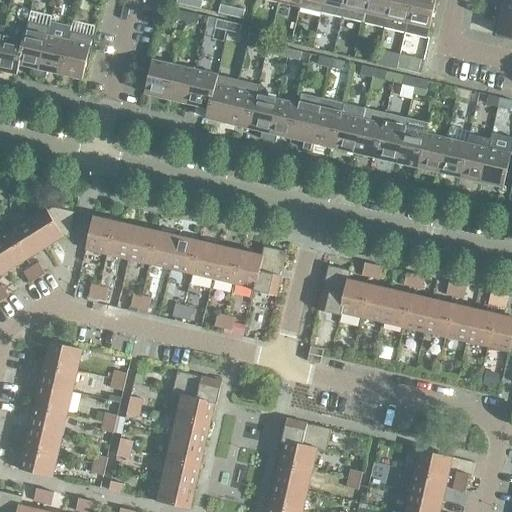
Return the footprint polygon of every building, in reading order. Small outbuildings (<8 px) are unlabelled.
[(202,0),(189,0),(188,6),(201,9),(202,0)] [(323,0),(301,0),(299,8),(321,13),(323,0)] [(342,18),(345,0),(323,0),(321,13),(342,18)] [(368,0),(345,0),(342,18),(363,23),(368,0)] [(384,28),(390,0),(368,0),(363,23),(384,28)] [(412,0),(390,0),(384,28),(405,33),(412,0)] [(412,0),(405,33),(427,38),(435,0),(412,0)] [(511,14),(511,0),(504,0),(504,3),(500,2),(499,5),(490,3),(488,15),(496,17),(497,11),(511,14)] [(488,15),(490,3),(482,1),(479,13),(488,15)] [(230,16),(233,7),(220,4),(218,13),(230,16)] [(245,10),(233,7),(230,16),(243,19),(245,10)] [(185,21),(187,12),(175,9),(173,18),(185,21)] [(511,37),(511,14),(497,11),(496,17),(495,20),(500,21),(497,34),(511,37)] [(199,15),(187,12),(185,21),(197,24),(199,15)] [(227,31),(229,22),(217,19),(215,28),(227,31)] [(39,69),(47,35),(49,26),(27,21),(23,40),(24,40),(18,64),(19,64),(39,69)] [(242,25),(229,22),(227,31),(239,34),(242,25)] [(83,79),(92,37),(70,31),(68,40),(60,74),(83,79)] [(262,36),(249,33),(247,42),(260,45),(262,36)] [(60,74),(68,40),(47,35),(39,69),(60,74)] [(0,70),(17,74),(19,64),(18,64),(24,40),(23,40),(3,36),(0,47),(0,70)] [(287,58),(289,49),(277,46),(275,55),(287,58)] [(300,61),(302,52),(289,49),(287,58),(300,61)] [(330,68),(332,59),(320,56),(317,65),(330,68)] [(421,73),(424,61),(400,56),(397,67),(421,73)] [(342,70),(344,61),(332,59),(330,68),(342,70)] [(167,98),(175,65),(152,60),(145,93),(167,98)] [(188,103),(196,70),(175,65),(167,98),(188,103)] [(372,77),(374,68),(362,66),(360,75),(372,77)] [(385,80),(387,71),(374,68),(372,77),(385,80)] [(216,85),(218,75),(196,70),(188,103),(208,108),(209,108),(214,85),(216,85)] [(228,123),(238,80),(218,75),(216,85),(214,85),(209,108),(208,108),(206,118),(228,123)] [(414,87),(416,78),(404,75),(402,84),(414,87)] [(429,81),(416,78),(414,87),(427,90),(429,81)] [(249,128),(257,94),(259,85),(238,80),(228,123),(249,128)] [(457,97),(459,88),(446,85),(444,94),(457,97)] [(469,100),(471,91),(459,88),(457,97),(469,100)] [(270,133),(278,99),(257,94),(249,128),(270,133)] [(499,107),(501,98),(488,95),(486,104),(499,107)] [(334,148),(342,114),(344,103),(323,98),(320,109),(312,143),(334,148)] [(511,110),(511,105),(511,100),(501,98),(499,107),(511,110)] [(291,138),(299,104),(278,99),(270,133),(291,138)] [(312,143),(320,109),(299,104),(291,138),(312,143)] [(376,157),(386,113),(365,108),(363,119),(355,152),(376,157)] [(397,162),(405,129),(407,118),(386,113),(376,157),(397,162)] [(355,152),(363,119),(342,114),(334,148),(355,152)] [(418,167),(426,134),(405,129),(397,162),(418,167)] [(439,172),(447,139),(426,134),(418,167),(439,172)] [(481,182),(489,148),(491,139),(470,134),(468,144),(460,177),(481,182)] [(460,177),(468,144),(447,139),(439,172),(460,177)] [(511,154),(489,148),(481,182),(503,187),(511,154)] [(45,248),(64,236),(48,210),(47,210),(45,207),(26,219),(45,248)] [(53,207),(48,210),(64,236),(69,237),(75,211),(53,207)] [(108,254),(116,221),(93,216),(86,249),(108,254)] [(26,259),(45,248),(26,219),(8,230),(26,259)] [(129,259),(137,226),(116,221),(108,254),(129,259)] [(150,264),(158,231),(137,226),(129,259),(150,264)] [(0,257),(8,271),(26,259),(8,230),(0,235),(0,257)] [(171,269),(179,236),(158,231),(150,264),(171,269)] [(192,274),(200,241),(179,236),(171,269),(192,274)] [(213,279),(221,246),(200,241),(192,274),(213,279)] [(234,284),(242,250),(221,246),(213,279),(234,284)] [(264,246),(262,255),(254,288),(253,290),(276,296),(281,275),(280,275),(281,271),(282,272),(286,251),(264,246)] [(262,255),(242,250),(234,284),(254,288),(262,255)] [(39,262),(31,267),(38,278),(46,273),(39,262)] [(371,277),(374,265),(365,263),(362,275),(371,277)] [(348,279),(349,279),(351,271),(328,265),(324,286),(323,290),(323,289),(318,310),(341,315),(342,313),(340,313),(348,279)] [(383,267),(374,265),(371,277),(380,279),(383,267)] [(38,278),(31,267),(23,272),(30,283),(38,278)] [(413,287),(416,274),(407,272),(404,285),(413,287)] [(425,276),(416,274),(413,287),(422,289),(425,276)] [(369,284),(349,279),(348,279),(340,313),(342,313),(361,317),(369,284)] [(455,297),(458,284),(449,282),(446,295),(455,297)] [(97,299),(100,286),(91,284),(89,297),(97,299)] [(382,322),(390,289),(369,284),(361,317),(382,322)] [(467,286),(458,284),(455,297),(464,299),(467,286)] [(2,285),(0,286),(0,298),(1,301),(9,296),(2,285)] [(109,288),(100,286),(97,299),(106,301),(109,288)] [(404,327),(411,294),(390,289),(382,322),(404,327)] [(497,306),(500,294),(491,292),(488,304),(497,306)] [(140,309),(142,296),(134,294),(131,307),(140,309)] [(425,332),(432,299),(411,294),(404,327),(425,332)] [(509,296),(500,294),(497,306),(506,309),(509,296)] [(151,298),(142,296),(140,309),(148,311),(151,298)] [(446,337),(453,304),(432,299),(425,332),(446,337)] [(182,318),(184,306),(176,304),(173,316),(182,318)] [(467,342),(474,308),(453,304),(446,337),(467,342)] [(193,308),(184,306),(182,318),(190,321),(193,308)] [(488,347),(495,313),(474,308),(467,342),(488,347)] [(511,341),(511,317),(495,313),(488,347),(510,352),(511,341)] [(224,328),(226,316),(218,314),(215,326),(224,328)] [(235,318),(226,316),(224,328),(232,330),(235,318)] [(49,341),(44,363),(78,371),(83,349),(49,341)] [(320,364),(324,349),(311,346),(307,361),(320,364)] [(73,392),(78,371),(44,363),(39,384),(73,392)] [(115,370),(113,379),(126,382),(128,373),(115,370)] [(198,376),(191,374),(178,371),(172,394),(181,396),(181,395),(215,403),(215,404),(217,404),(222,381),(202,377),(198,376)] [(135,373),(133,383),(141,385),(143,375),(135,373)] [(124,391),(126,382),(113,379),(111,388),(124,391)] [(68,413),(73,392),(39,384),(34,405),(68,413)] [(210,424),(215,404),(215,403),(181,395),(181,396),(177,416),(210,424)] [(143,399),(131,396),(128,405),(141,408),(143,399)] [(63,434),(68,413),(34,405),(29,426),(63,434)] [(139,417),(141,408),(128,405),(126,414),(139,417)] [(116,424),(118,415),(105,412),(103,421),(116,424)] [(205,444),(210,424),(177,416),(172,437),(205,444)] [(282,441),(284,442),(284,441),(317,449),(326,451),(331,429),(311,424),(311,425),(307,424),(307,423),(287,418),(282,441)] [(114,433),(116,424),(103,421),(101,430),(114,433)] [(58,455),(63,434),(29,426),(25,447),(58,455)] [(200,465),(205,444),(172,437),(167,458),(200,465)] [(133,441),(121,438),(119,447),(131,450),(133,441)] [(312,470),(317,449),(284,441),(284,442),(279,462),(312,470)] [(53,477),(58,455),(25,447),(19,469),(53,477)] [(129,459),(131,450),(119,447),(117,456),(129,459)] [(419,449),(414,471),(448,479),(453,457),(419,449)] [(95,454),(93,463),(106,466),(108,457),(95,454)] [(195,486),(200,465),(167,458),(162,479),(195,486)] [(308,491),(312,470),(279,462),(274,483),(308,491)] [(104,475),(106,466),(93,463),(91,472),(104,475)] [(350,469),(348,478),(361,481),(363,472),(350,469)] [(443,500),(448,479),(414,471),(409,492),(443,500)] [(457,472),(455,481),(467,483),(469,475),(457,472)] [(359,490),(361,481),(348,478),(346,487),(359,490)] [(190,509),(195,486),(162,479),(157,501),(190,509)] [(121,493),(123,484),(111,481),(109,490),(121,493)] [(465,492),(467,483),(455,481),(452,489),(465,492)] [(303,511),(308,491),(274,483),(269,504),(303,511)] [(42,503),(45,490),(37,488),(34,501),(42,503)] [(18,511),(20,505),(23,496),(0,490),(0,511),(18,511)] [(54,492),(45,490),(42,503),(51,505),(54,492)] [(439,511),(443,500),(409,492),(404,511),(439,511)] [(82,511),(84,511),(87,500),(79,498),(76,510),(82,511)] [(94,511),(96,502),(87,500),(84,511),(94,511)]
